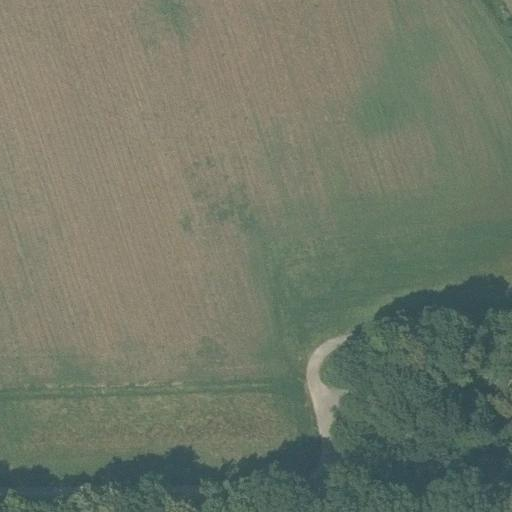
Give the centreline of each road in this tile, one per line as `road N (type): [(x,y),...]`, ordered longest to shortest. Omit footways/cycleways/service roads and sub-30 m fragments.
road 1 (track): [(332,498),(318,402),(382,384),(511,388)]
road 2 (track): [(318,402),(311,370),(322,352),(344,342),(511,319)]
